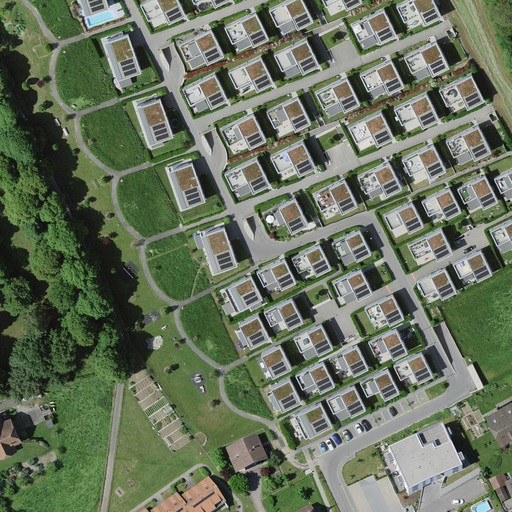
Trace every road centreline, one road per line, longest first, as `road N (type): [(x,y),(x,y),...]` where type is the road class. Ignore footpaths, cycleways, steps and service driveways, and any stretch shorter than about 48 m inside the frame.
road 1 (residential): [(347,511),(332,460),(451,397),(453,381),(372,221),(354,220),(270,252),(252,249),(128,0)]
road 2 (residential): [(103,511),(123,370),(117,325),(0,71)]
